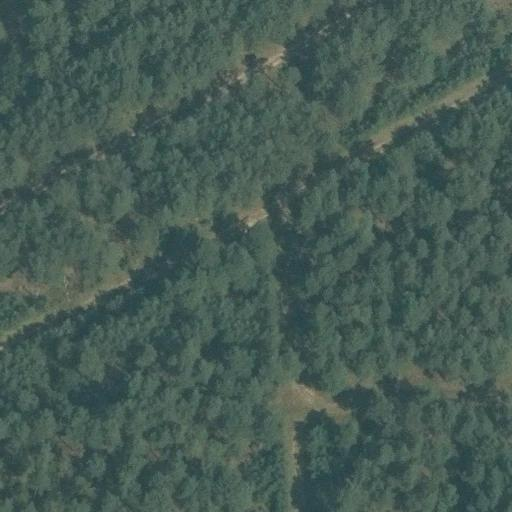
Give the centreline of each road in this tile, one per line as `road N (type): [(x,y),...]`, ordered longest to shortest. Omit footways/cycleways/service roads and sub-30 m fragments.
road 1 (track): [(511,76),(0,353)]
road 2 (track): [(382,0),(0,210)]
road 3 (track): [(276,203),(297,511)]
road 4 (track): [(292,407),(511,403)]
